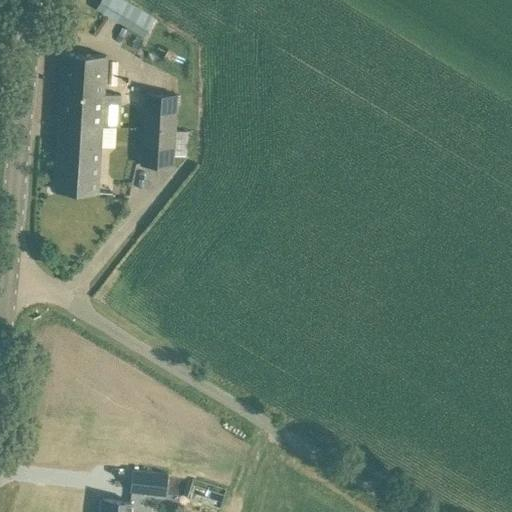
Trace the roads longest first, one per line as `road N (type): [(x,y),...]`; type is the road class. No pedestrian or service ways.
road 1 (unclassified): [(417,511),(7,273)]
road 2 (tertiary): [(7,273),(28,0)]
